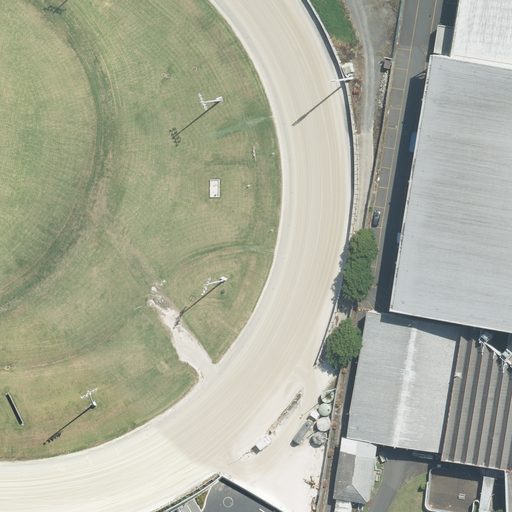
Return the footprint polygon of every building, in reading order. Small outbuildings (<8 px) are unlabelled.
[(511,0),(467,0),(466,6),(463,29),(458,57),(511,65),(511,0)] [(437,54),(441,54),(458,57),(463,29),(456,28),(449,26),(442,25),(438,52),(437,54)] [(511,65),(458,57),(441,54),(440,62),(438,74),(436,83),(423,170),(421,177),(420,188),(416,206),(415,213),(414,224),(403,291),(399,312),(511,329),(511,65)] [(433,450),(450,452),(453,432),(470,327),(386,313),(372,310),(370,322),(361,369),(352,417),(336,499),(339,499),(354,502),(372,504),(383,442),(409,446),(433,450)] [(489,330),(470,327),(453,432),(450,452),(450,457),(479,463),(496,465),(511,468),(511,344),(510,357),(488,338),(489,330)] [(324,398),(325,400),(327,401),(329,402),(332,402),(334,401),(335,399),(336,397),(337,395),(336,393),(335,391),(333,389),(331,389),(329,389),(327,389),(325,390),(324,392),(323,394),(323,396),(324,398)] [(322,413),(323,414),(325,416),(328,416),(330,416),(332,415),(333,413),(334,411),(335,409),(334,407),(333,405),(331,404),(329,403),(327,403),(325,403),(323,405),(322,406),(321,408),(321,410),(322,413)] [(321,427),(322,429),(324,430),(326,431),(328,431),(330,430),(332,428),(333,426),(333,424),(333,422),(332,420),(330,418),(328,418),(326,418),(324,418),(322,419),(321,421),(320,423),(320,425),(321,427)] [(316,425),(310,420),(293,440),(300,445),(316,425)] [(315,441),(317,443),(319,444),(321,445),(323,444),(325,444),(327,442),(328,440),(328,438),(328,436),(327,434),(325,432),(323,431),(321,431),(319,432),(317,433),(316,435),(315,437),(315,439),(315,441)] [(307,444),(305,455),(315,457),(326,458),(328,447),(307,444)] [(308,458),(291,456),(289,466),(295,467),(292,486),(303,488),(308,458)] [(326,458),(315,457),(309,497),(320,499),(326,458)] [(511,468),(496,465),(479,463),(487,472),(482,503),(482,505),(481,511),(492,511),(499,475),(511,475),(511,468)] [(286,509),(294,510),(293,511),(304,511),(305,511),(305,509),(315,510),(316,499),(300,497),(300,491),(289,490),(286,509)] [(352,511),(354,502),(339,499),(337,511),(352,511)]
